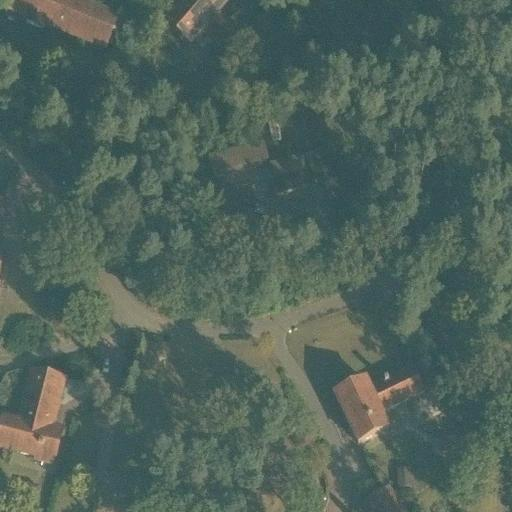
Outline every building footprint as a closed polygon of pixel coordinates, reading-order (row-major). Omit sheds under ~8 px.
[(10,0),(7,10),(29,19),(27,23),(42,30),(44,25),(105,51),(118,18),(72,0),(10,0)] [(255,46),(219,15),(225,7),(217,0),(187,0),(165,26),(191,48),(203,34),(238,65),(255,46)] [(246,121),(258,114),(244,87),(232,93),(246,121)] [(218,179),(269,166),(262,142),(212,155),(218,179)] [(325,185),(329,201),(346,196),(337,162),(321,167),(318,155),(270,168),(273,180),(271,181),(276,198),(325,185)] [(381,415),(423,394),(412,371),(370,392),(366,383),(335,397),(358,446),(389,431),(381,415)] [(0,449),(37,459),(36,462),(54,467),(64,429),(53,426),(65,381),(32,373),(19,423),(3,419),(0,430),(0,449)] [(443,454),(458,454),(474,454),(474,439),(443,439),(443,454)] [(232,449),(239,470),(260,463),(253,442),(232,449)] [(411,472),(398,472),(398,491),(412,491),(411,472)] [(402,511),(388,491),(360,510),(361,511),(402,511)]
